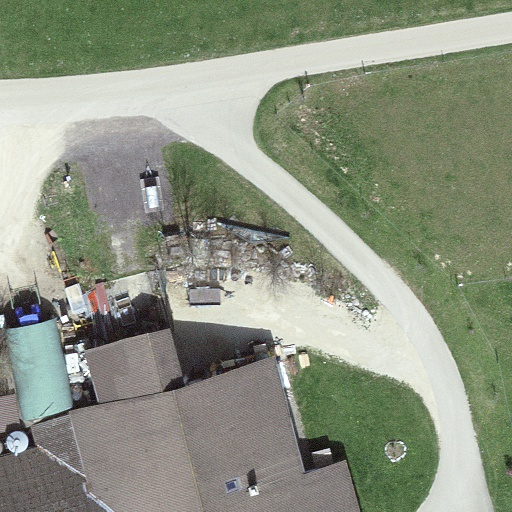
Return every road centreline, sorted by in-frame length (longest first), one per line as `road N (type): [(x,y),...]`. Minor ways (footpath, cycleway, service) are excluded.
road 1 (track): [(200,80),(258,170),(420,323),(465,436),(430,511)]
road 2 (unclassified): [(511,31),(54,102),(0,101)]
road 3 (track): [(0,228),(23,199),(54,102)]
